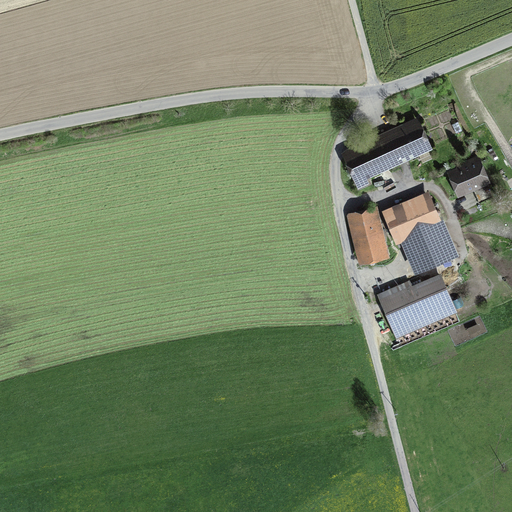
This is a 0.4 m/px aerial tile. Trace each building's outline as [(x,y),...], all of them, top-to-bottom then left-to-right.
[(432,147),(417,117),(341,152),(359,190),(373,184),(370,177),(432,147)] [(477,156),(445,171),(458,197),(490,182),(477,156)] [(395,244),(401,242),(414,273),(458,255),(444,222),(428,190),(381,209),(395,244)] [(358,264),(389,257),(378,206),(347,213),(358,264)] [(457,313),(440,273),(411,285),(409,280),(376,294),(399,347),(458,322),(455,314),(457,313)]
